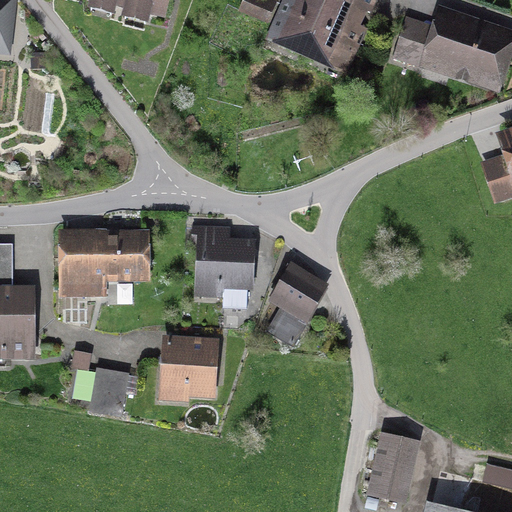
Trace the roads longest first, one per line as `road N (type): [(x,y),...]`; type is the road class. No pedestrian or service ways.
road 1 (residential): [(303,219),(356,338),(361,407),(349,511)]
road 2 (residential): [(303,219),(355,174),(511,111)]
road 3 (residential): [(171,188),(30,0)]
road 4 (residential): [(0,216),(171,188)]
road 5 (residential): [(171,188),(303,219)]
